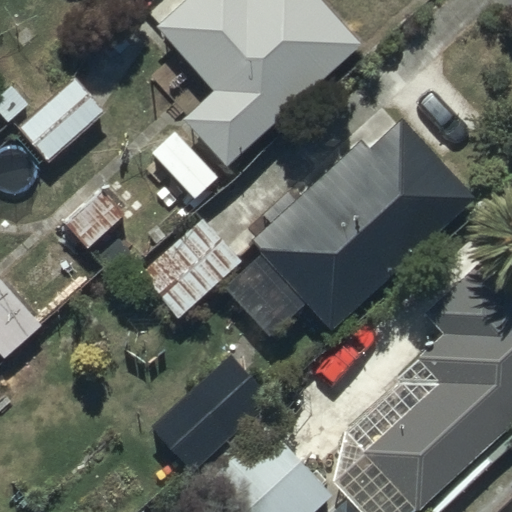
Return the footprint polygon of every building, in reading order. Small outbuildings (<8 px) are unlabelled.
[(168,0),(150,16),(209,80),(176,110),(218,156),(353,33),(322,0),(168,0)] [(14,123),(43,156),(100,106),(71,73),(14,123)] [(219,279),(263,329),(300,296),(324,322),(467,192),(394,112),(362,141),(356,135),(246,235),(256,246),(219,279)] [(132,266),(171,311),(234,256),(195,211),(132,266)] [(511,298),(474,256),(423,302),(443,325),(415,350),(436,373),(357,444),(410,503),(511,410),(511,298)] [(0,348),(37,318),(0,273),(0,348)] [(226,350),(146,418),(184,463),(264,395),(226,350)] [(303,511),(330,489),(267,419),(205,473),(238,511),(303,511)] [(511,511),(511,502),(500,511),(511,511)]
